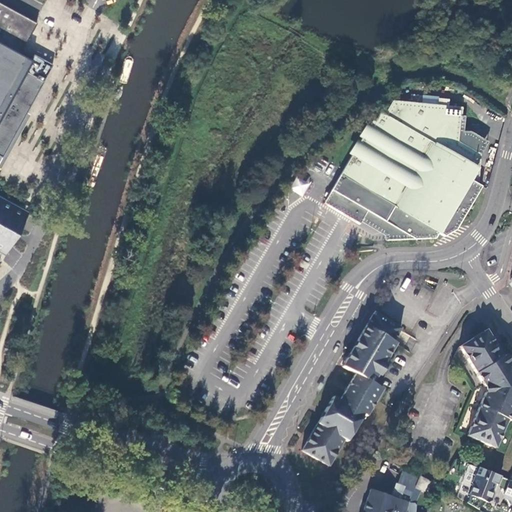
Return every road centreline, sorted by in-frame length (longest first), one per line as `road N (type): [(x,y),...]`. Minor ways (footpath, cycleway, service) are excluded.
road 1 (unclassified): [(260,463),(363,278),(390,262),(463,252)]
road 2 (secondary): [(222,474),(156,462),(0,406)]
road 3 (secondary): [(0,426),(213,502)]
road 4 (unclassified): [(463,252),(489,221),(511,133)]
